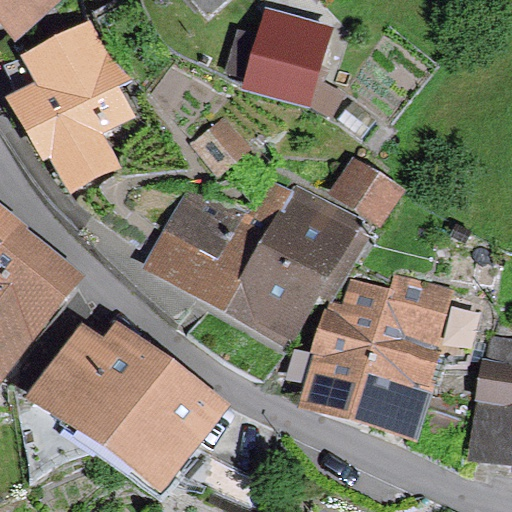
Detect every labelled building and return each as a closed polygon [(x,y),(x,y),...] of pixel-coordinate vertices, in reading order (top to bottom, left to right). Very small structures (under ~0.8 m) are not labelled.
[(0,0),(0,13),(15,30),(47,0),(0,0)] [(192,0),(208,17),(226,0),(192,0)] [(271,20),(250,92),(301,107),(323,35),(271,20)] [(34,65),(29,58),(4,70),(13,91),(72,191),(110,169),(92,137),(129,115),(85,36),(34,65)] [(170,152),(197,186),(230,160),(202,126),(170,152)] [(339,194),(381,222),(397,198),(356,170),(339,194)] [(283,335),(308,291),(323,300),(358,237),(266,184),(243,222),(198,196),(160,264),(283,335)] [(0,289),(42,322),(71,282),(11,236),(15,231),(0,219),(0,289)] [(331,358),(318,403),(406,429),(434,337),(388,323),(395,299),(351,286),(344,310),(332,306),(317,354),(331,358)] [(0,375),(42,322),(0,289),(0,375)] [(492,370),(479,452),(511,457),(511,343),(492,340),(487,369),(492,370)] [(107,365),(78,343),(32,404),(64,428),(72,417),(158,481),(208,413),(168,383),(172,377),(150,361),(146,366),(120,347),(107,365)]
